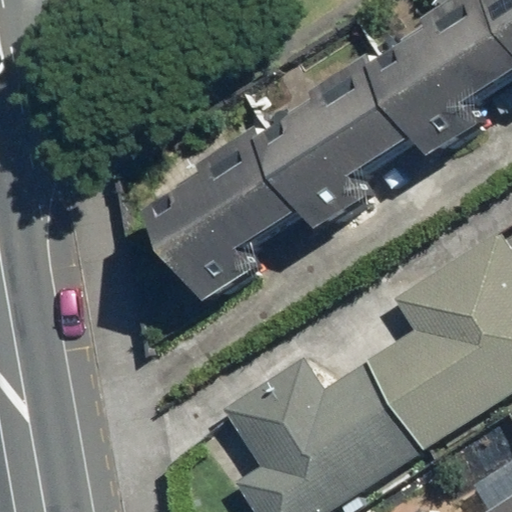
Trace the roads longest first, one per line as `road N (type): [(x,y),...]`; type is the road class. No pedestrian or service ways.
road 1 (secondary): [(0,314),(31,511)]
road 2 (residential): [(0,89),(139,0)]
